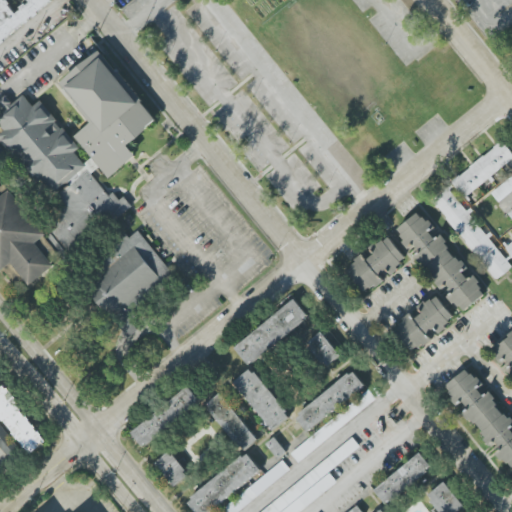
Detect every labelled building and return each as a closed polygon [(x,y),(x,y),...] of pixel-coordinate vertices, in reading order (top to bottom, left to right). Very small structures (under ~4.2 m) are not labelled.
[(0,0),(0,44),(1,45),(6,42),(4,40),(26,22),(28,23),(32,20),(31,18),(34,16),(35,18),(40,14),(38,12),(53,0),(28,0),(31,3),(27,5),(26,3),(20,8),(22,10),(17,14),(9,5),(11,4),(7,0),(6,0),(6,1),(5,0),(0,0)] [(152,122),(104,51),(61,80),(91,125),(75,135),(91,159),(85,163),(43,100),(33,107),(25,96),(12,104),(7,95),(0,99),(0,115),(9,129),(0,134),(0,146),(56,190),(63,190),(49,237),(53,238),(63,255),(71,257),(86,238),(132,208),(127,200),(105,193),(92,174),(97,167),(109,176),(137,158),(131,149),(152,122)] [(451,180),(465,199),(493,178),(492,176),(508,164),(511,169),(511,168),(511,153),(504,142),(451,180)] [(511,176),(491,194),(499,203),(511,191),(511,176)] [(511,268),(511,266),(488,236),(488,237),(468,212),(449,188),(433,200),(496,281),(511,268)] [(30,286),(55,267),(37,243),(46,236),(11,190),(0,197),(0,270),(1,272),(13,263),(30,286)] [(487,295),(473,276),(468,280),(463,272),(466,270),(438,231),(436,232),(421,212),(396,230),(410,249),(416,245),(421,252),(416,256),(442,291),(448,286),(453,293),(449,296),(462,313),(487,295)] [(169,270),(120,310),(135,328),(127,335),(80,278),(96,265),(86,253),(119,226),(129,238),(137,231),(169,270)] [(365,294),(384,280),(380,275),(388,269),(390,272),(407,261),(389,236),(371,249),(375,254),(367,260),(364,256),(347,268),(365,294)] [(394,329),(414,354),(432,339),(455,319),(436,295),(415,312),(415,311),(394,329)] [(235,349),(293,301),(305,316),(301,319),(303,321),(252,364),(251,362),(247,364),(235,349)] [(337,354),(325,364),(322,361),(320,362),(309,347),(310,346),(306,341),(319,331),(337,354)] [(511,334),(491,351),(504,368),(505,367),(511,376),(511,334)] [(272,429),(233,381),(248,369),(251,373),(253,372),(284,411),(283,412),(287,417),(272,429)] [(511,419),(499,410),(492,395),(490,393),(482,396),(479,389),(484,383),(470,373),(446,383),(455,404),(457,406),(463,403),(469,408),(464,415),(480,427),(487,444),(491,447),(497,453),(498,457),(511,466),(511,419)] [(307,432),(297,420),(301,417),(299,415),(347,375),(349,377),(353,374),(363,386),(307,432)] [(0,385),(44,440),(29,452),(18,437),(17,438),(12,432),(13,431),(0,416),(0,385)] [(130,434),(186,388),(197,401),(193,404),(195,406),(146,446),(144,443),(140,446),(130,434)] [(292,453),(368,390),(375,399),(299,462),(292,453)] [(218,393),(256,438),(244,449),(240,444),(238,445),(210,410),(211,409),(206,403),(218,393)] [(0,463),(0,426),(18,449),(0,463)] [(278,458),(266,443),(274,437),(286,452),(278,458)] [(262,511),(352,438),(359,446),(279,511),(262,511)] [(374,491),(386,506),(433,468),(421,453),(374,491)] [(173,486),(156,464),(167,454),(171,458),(173,456),(185,471),(183,472),(185,476),(173,486)] [(210,511),(198,511),(191,503),(195,499),(194,497),(244,456),(245,458),(249,455),(261,470),(210,511)] [(238,511),(220,511),(283,461),(290,469),(238,511)] [(336,482),(299,511),(282,511),(329,473),(336,482)] [(427,496),(439,511),(458,511),(465,507),(446,482),(427,496)]
